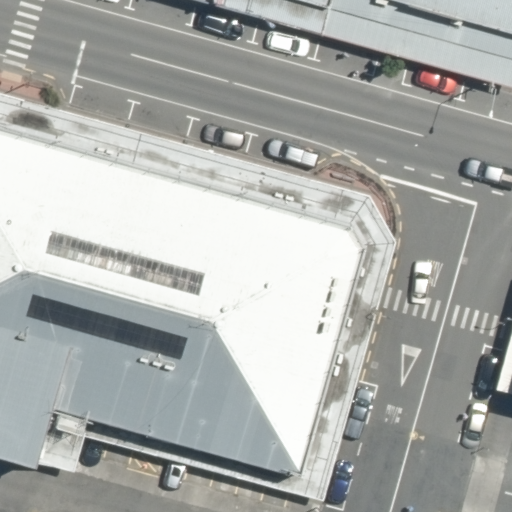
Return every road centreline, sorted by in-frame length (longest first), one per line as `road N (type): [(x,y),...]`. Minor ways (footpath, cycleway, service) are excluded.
road 1 (trunk): [(0,18),(488,155)]
road 2 (residential): [(488,155),(388,511)]
